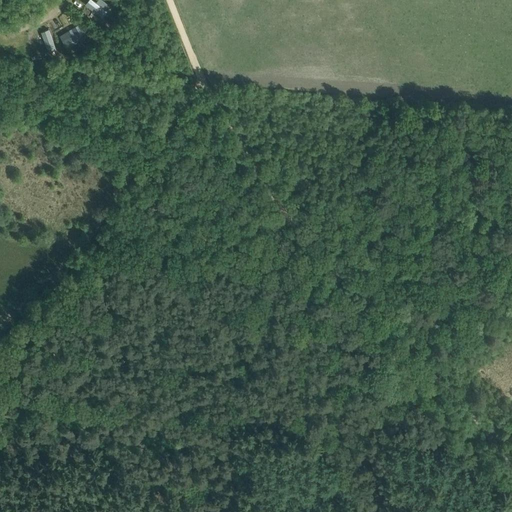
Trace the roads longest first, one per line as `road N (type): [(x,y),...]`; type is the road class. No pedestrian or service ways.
road 1 (track): [(511,465),(279,206),(201,79)]
road 2 (track): [(0,323),(94,230),(201,79)]
